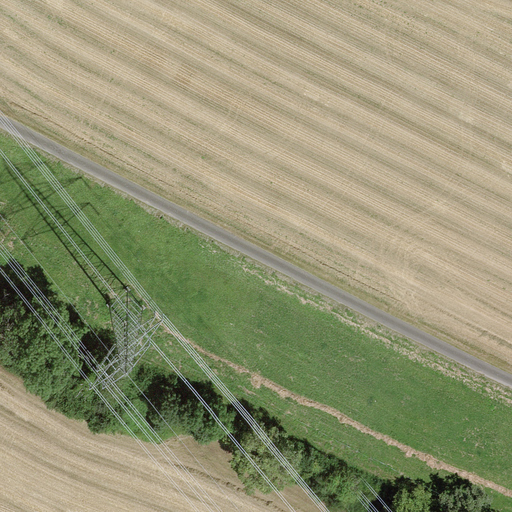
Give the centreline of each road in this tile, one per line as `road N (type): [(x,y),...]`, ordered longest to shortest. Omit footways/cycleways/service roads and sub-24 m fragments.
road 1 (unclassified): [(0,120),(511,378)]
road 2 (track): [(0,285),(448,511)]
